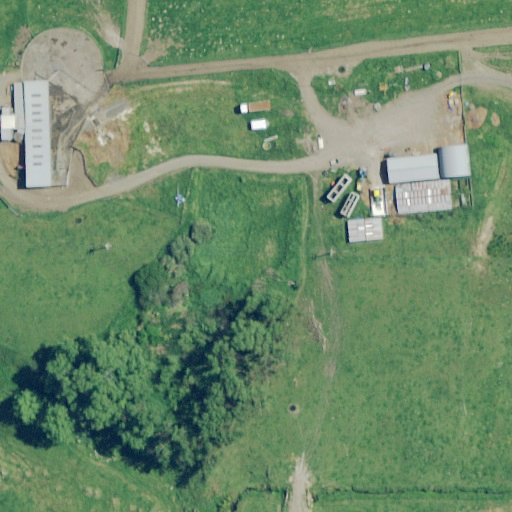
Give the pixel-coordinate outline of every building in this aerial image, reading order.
[(53,189),(54,83),(17,83),(16,133),(27,133),(26,188),(53,189)] [(439,148),(443,178),(471,175),(465,145),(439,148)] [(387,160),(389,184),(439,178),(436,154),(387,160)] [(350,182),(342,176),(327,199),(335,205),(350,182)] [(395,188),(399,216),(452,209),(449,181),(395,188)] [(359,198),(351,195),(343,213),(351,217),(359,198)] [(350,242),(383,240),(381,216),(349,218),(350,242)]
